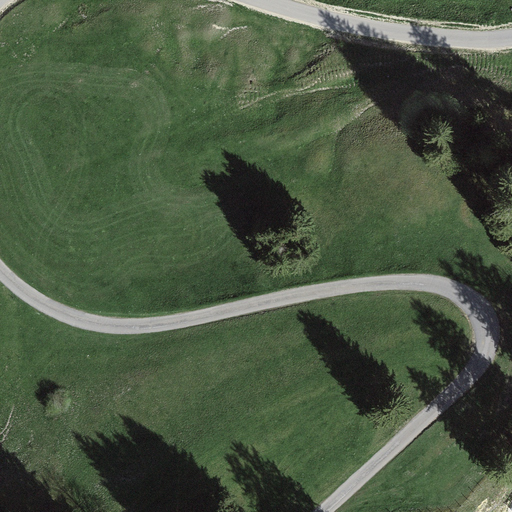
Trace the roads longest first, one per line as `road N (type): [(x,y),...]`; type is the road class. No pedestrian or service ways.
road 1 (track): [(332,511),(477,379),(493,352),(492,323),(454,289),(404,283),(282,299),(137,332),(81,326),(34,304),(0,273)]
road 2 (track): [(258,0),(511,44)]
